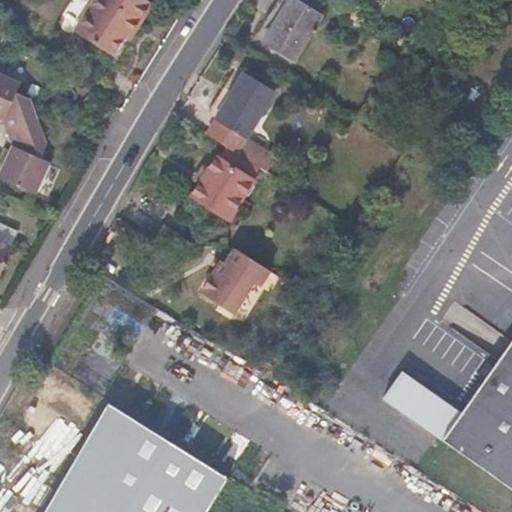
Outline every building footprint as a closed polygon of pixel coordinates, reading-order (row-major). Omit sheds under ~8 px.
[(127,39),(138,20),(142,23),(154,4),(148,0),(94,0),(74,31),(115,57),(127,39)] [(295,61),(323,16),(320,14),(328,0),(327,0),(288,0),(276,20),(267,15),(263,23),(271,28),(263,41),(295,61)] [(276,20),(288,0),(276,0),(267,15),(276,20)] [(130,41),(142,23),(138,20),(127,39),(130,41)] [(355,38),(363,26),(354,20),(346,32),(355,38)] [(248,138),(276,92),(235,67),(224,85),(232,91),(215,118),(216,119),(207,133),(230,148),(238,153),(244,144),(248,138)] [(40,121),(32,99),(16,93),(21,82),(0,72),(0,119),(3,121),(7,134),(40,121)] [(215,118),(232,91),(224,85),(206,113),(215,118)] [(85,114),(96,97),(90,93),(78,110),(85,114)] [(101,126),(112,110),(100,101),(89,117),(101,126)] [(41,158),(48,144),(40,121),(7,134),(12,146),(10,149),(4,147),(0,155),(0,159),(4,162),(0,171),(0,178),(36,195),(51,162),(41,158)] [(277,156),(248,138),(244,144),(238,153),(257,165),(268,172),(277,156)] [(229,221),(255,180),(249,177),(257,165),(238,153),(230,148),(223,160),(216,156),(207,169),(199,181),(190,195),(229,221)] [(199,181),(207,169),(202,165),(193,177),(199,181)] [(0,276),(14,246),(13,244),(18,231),(0,222),(0,276)] [(165,226),(153,242),(182,262),(194,246),(165,226)] [(224,247),(198,304),(235,321),(250,287),(259,291),(270,269),(224,247)] [(286,324),(291,315),(283,309),(278,318),(286,324)] [(511,488),(511,341),(462,413),(443,440),(511,488)] [(462,413),(402,371),(383,398),(443,440),(462,413)] [(205,511),(225,480),(108,410),(46,511),(205,511)]
